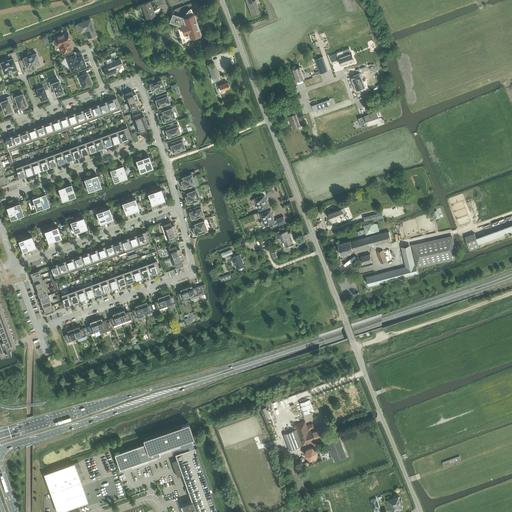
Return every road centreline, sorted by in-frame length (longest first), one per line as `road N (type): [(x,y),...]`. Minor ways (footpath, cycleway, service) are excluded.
road 1 (tertiary): [(419,511),(221,0)]
road 2 (primary): [(0,448),(511,279)]
road 3 (primary): [(511,272),(0,435)]
road 4 (residential): [(37,328),(188,273),(177,206)]
road 5 (track): [(325,269),(368,249),(462,231),(511,211)]
road 6 (residential): [(13,264),(177,206)]
road 7 (residential): [(0,198),(159,140)]
road 8 (track): [(376,340),(511,292)]
